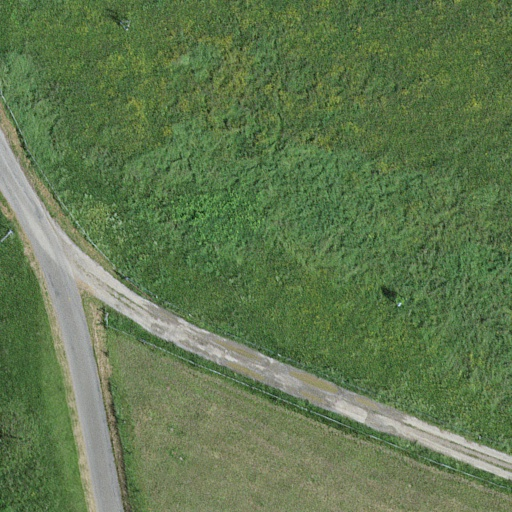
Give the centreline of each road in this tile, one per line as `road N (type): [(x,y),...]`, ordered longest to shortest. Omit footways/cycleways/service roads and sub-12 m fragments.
road 1 (track): [(51,262),(80,267),(121,298),(240,360),(511,471)]
road 2 (unclassified): [(0,163),(62,292),(109,511)]
